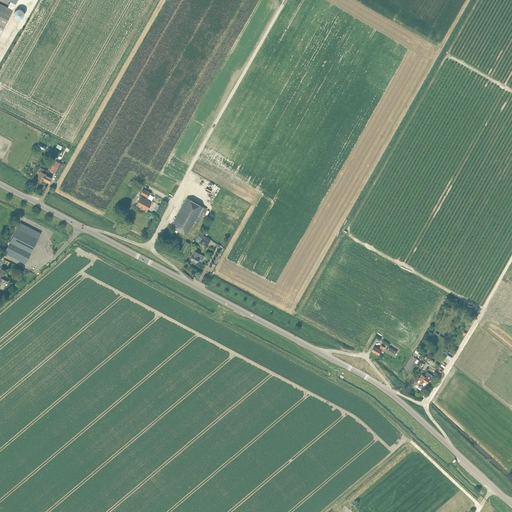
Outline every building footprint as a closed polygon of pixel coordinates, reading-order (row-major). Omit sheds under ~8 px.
[(6,0),(10,2),(9,5),(8,7),(13,10),(14,7),(17,0),(6,0)] [(0,34),(3,29),(13,10),(8,7),(0,3),(0,34)] [(14,12),(14,14),(14,16),(15,17),(17,18),(19,19),(21,18),(23,17),(24,15),(24,12),(23,12),(23,11),(22,10),(21,9),(19,9),(17,9),(15,10),(14,12)] [(57,174),(62,164),(56,161),(53,165),(50,171),(57,174)] [(49,183),(51,178),(52,178),(49,176),(45,174),(47,171),(39,166),(36,171),(40,173),(37,178),(43,181),(43,180),(49,183)] [(209,188),(211,190),(217,182),(214,180),(209,188)] [(146,211),(151,202),(146,199),(150,193),(143,188),(139,195),(140,196),(136,205),(146,211)] [(199,222),(206,209),(191,200),(187,198),(171,225),(187,234),(189,229),(195,220),(199,222)] [(25,264),(40,233),(20,222),(4,253),(25,264)] [(212,242),(214,236),(204,233),(202,238),(212,242)] [(185,252),(187,248),(190,243),(185,241),(180,250),(185,252)] [(198,260),(201,261),(203,257),(199,255),(200,254),(194,251),(190,259),(197,262),(198,260)] [(7,283),(9,278),(4,275),(6,271),(0,267),(0,281),(0,282),(1,280),(2,281),(7,283)] [(383,350),(385,347),(381,345),(379,348),(374,345),(371,350),(379,354),(382,349),(383,350)] [(394,356),(396,351),(388,346),(385,350),(394,356)] [(409,359),(412,354),(403,348),(400,353),(405,356),(402,359),(407,362),(409,359)] [(407,370),(415,358),(411,355),(404,367),(407,370)] [(433,376),(426,371),(423,376),(421,374),(416,382),(415,381),(412,385),(421,391),(423,387),(420,385),(423,381),(426,384),(429,380),(431,381),(432,378),(434,376),(433,376)]
